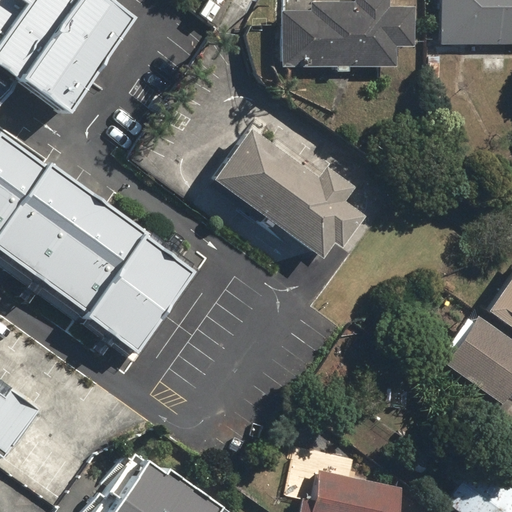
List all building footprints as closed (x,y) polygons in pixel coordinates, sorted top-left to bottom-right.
[(0,0),(0,253),(127,341),(183,261),(0,135),(0,90),(15,69),(60,100),(124,8),(113,0),(0,0)] [(329,70),(344,70),(344,65),(391,66),(391,49),(408,49),(409,6),(384,6),(384,0),(304,0),(305,11),(275,10),(274,64),(329,65),(329,70)] [(511,0),(434,0),(434,43),(511,43),(511,0)] [(248,122),(209,176),(313,251),(325,234),(332,238),(351,212),(332,198),(342,184),(316,165),(313,169),(248,122)] [(511,262),(480,306),(511,329),(511,262)] [(460,313),(431,352),(440,358),(438,361),(490,400),(494,393),(507,403),(511,395),(511,342),(470,311),(465,317),(460,313)] [(0,449),(22,418),(0,402),(0,449)] [(307,449),(294,511),(393,511),(398,488),(355,479),(357,470),(349,468),(351,458),(307,449)] [(228,511),(161,463),(156,469),(131,450),(127,456),(119,451),(99,479),(105,484),(98,494),(93,491),(76,511),(228,511)] [(511,511),(511,486),(467,458),(455,477),(467,485),(459,498),(468,503),(462,511),(511,511)]
